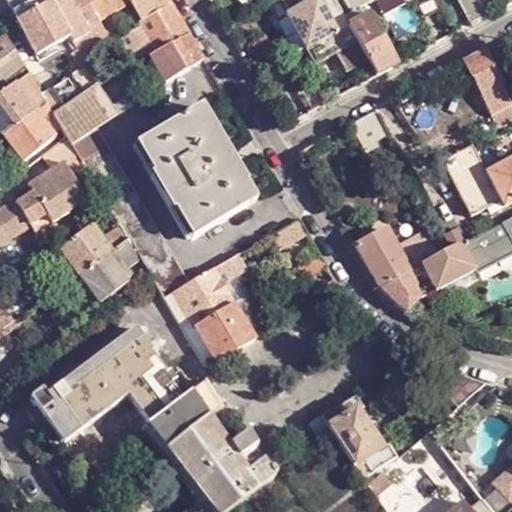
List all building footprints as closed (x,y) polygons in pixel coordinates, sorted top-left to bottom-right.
[(5,0),(21,26),(51,8),(46,0),(5,0)] [(85,0),(63,0),(51,8),(70,40),(77,51),(82,48),(87,55),(111,41),(105,31),(99,22),(85,0)] [(126,0),(85,0),(99,22),(129,4),(126,0)] [(167,0),(135,0),(129,4),(141,23),(171,5),(167,0)] [(314,67),(357,43),(349,28),(333,1),(332,0),(313,0),(286,17),(314,67)] [(361,8),(375,0),(334,0),(333,1),(349,28),(367,18),(361,8)] [(396,67),(415,57),(382,0),(375,0),(361,8),(367,18),(396,67)] [(470,27),(487,18),(477,0),(456,0),(456,1),(470,27)] [(150,58),(189,35),(171,5),(141,23),(140,24),(155,50),(147,55),(149,58),(150,58)] [(51,8),(21,26),(40,58),(70,40),(51,8)] [(377,77),(396,67),(367,18),(349,28),(357,43),(377,77)] [(125,32),(143,62),(149,58),(147,55),(155,50),(140,24),(125,32)] [(115,25),(105,31),(111,41),(121,35),(115,25)] [(165,84),(203,60),(189,35),(150,58),(159,73),(165,84)] [(0,87),(25,69),(6,37),(0,41),(0,87)] [(86,67),(87,55),(82,48),(77,51),(71,56),(79,68),(84,65),(85,67),(86,67)] [(511,104),(485,53),(463,65),(497,128),(511,120),(511,104)] [(143,62),(133,68),(141,83),(159,73),(150,58),(149,58),(143,62)] [(42,95),(47,104),(55,117),(77,103),(82,111),(104,97),(99,87),(94,80),(86,67),(85,67),(84,65),(79,68),(40,93),(42,95)] [(107,72),(94,80),(99,87),(112,80),(107,72)] [(32,80),(18,91),(29,105),(42,95),(40,93),(32,80)] [(0,98),(0,133),(3,138),(36,114),(29,105),(18,91),(15,87),(0,98)] [(29,105),(36,114),(47,104),(42,95),(29,105)] [(94,132),(96,130),(116,117),(104,97),(82,111),(94,132)] [(72,145),(94,132),(82,111),(77,103),(55,117),(61,126),(65,133),(68,138),(72,145)] [(36,114),(51,134),(61,126),(55,117),(47,104),(36,114)] [(257,202),(245,183),(242,185),(233,170),(225,156),(208,128),(211,127),(200,108),(136,147),(137,149),(139,148),(156,177),(154,178),(173,209),(175,208),(193,238),(191,239),(192,241),(257,202)] [(372,113),(354,123),(368,148),(385,138),(372,113)] [(36,114),(3,138),(24,165),(55,140),(51,134),(36,114)] [(140,258),(165,299),(174,294),(188,286),(96,130),(94,132),(72,145),(71,146),(84,168),(106,204),(120,227),(127,240),(128,241),(129,240),(140,258)] [(59,137),(63,142),(68,138),(65,133),(59,137)] [(63,142),(43,157),(53,171),(66,163),(68,168),(71,166),(76,173),(84,168),(71,146),(72,145),(68,138),(63,142)] [(348,152),(342,141),(332,148),(337,158),(348,152)] [(469,144),(442,159),(474,217),(503,201),(507,207),(511,204),(511,159),(485,174),(469,144)] [(19,202),(17,200),(0,210),(0,244),(2,248),(34,229),(41,240),(58,230),(55,224),(90,202),(68,168),(66,163),(53,171),(30,185),(34,192),(19,202)] [(14,195),(17,200),(19,202),(34,192),(30,185),(14,195)] [(280,251),(307,234),(299,221),(271,237),(280,251)] [(422,269),(435,293),(436,294),(476,272),(477,275),(511,255),(511,243),(503,226),(442,258),(422,269)] [(61,251),(82,278),(108,257),(112,254),(111,253),(102,241),(92,227),(61,251)] [(120,227),(102,241),(111,253),(127,240),(120,227)] [(357,248),(382,290),(409,276),(422,269),(442,258),(436,248),(433,246),(424,232),(396,247),(387,231),(357,248)] [(120,274),(140,258),(129,240),(128,241),(112,254),(108,257),(120,274)] [(128,284),(120,274),(108,257),(82,278),(101,304),(128,284)] [(240,258),(221,269),(231,287),(243,279),(250,275),(240,258)] [(221,283),(235,307),(247,300),(253,296),(243,279),(231,287),(221,269),(215,273),(221,283)] [(422,269),(409,276),(421,300),(435,293),(422,269)] [(174,294),(195,329),(235,307),(221,283),(215,273),(214,271),(188,286),(174,294)] [(397,307),(400,310),(421,300),(409,276),(382,290),(387,298),(397,307)] [(174,294),(165,299),(186,335),(195,329),(174,294)] [(235,307),(256,341),(268,334),(247,300),(235,307)] [(195,329),(217,364),(256,341),(235,307),(195,329)] [(3,331),(7,336),(19,326),(16,321),(3,331)] [(129,396),(152,425),(178,405),(185,401),(171,383),(180,376),(172,366),(165,371),(155,379),(134,353),(144,344),(146,342),(134,328),(48,396),(42,390),(30,400),(36,409),(50,426),(43,433),(58,452),(66,446),(83,432),(129,396)] [(195,329),(186,335),(207,369),(217,364),(195,329)] [(155,379),(165,371),(144,344),(134,353),(155,379)] [(459,410),(486,386),(460,378),(449,392),(449,399),(459,410)] [(178,405),(195,432),(209,422),(210,423),(223,412),(206,383),(191,395),(185,401),(178,405)] [(334,436),(366,481),(383,469),(398,463),(388,448),(381,449),(357,416),(362,412),(354,400),(323,419),(334,436)] [(146,429),(166,455),(195,432),(178,405),(152,425),(146,429)] [(28,414),(43,433),(50,426),(36,409),(28,414)] [(324,444),(334,436),(323,419),(312,426),(324,444)] [(234,511),(275,481),(265,467),(249,478),(237,462),(255,450),(248,437),(230,449),(210,423),(209,422),(195,432),(166,455),(204,504),(192,511),(234,511)] [(85,435),(83,432),(66,446),(68,449),(85,435)] [(511,506),(511,464),(503,465),(499,467),(493,474),(491,482),(491,484),(511,507),(511,506)] [(289,487),(282,475),(275,481),(234,511),(256,511),(271,501),(289,487)] [(60,497),(69,511),(81,511),(93,503),(78,483),(60,497)] [(289,487),(271,501),(279,511),(282,511),(297,500),(289,487)] [(378,498),(387,511),(401,511),(388,492),(378,498)] [(453,511),(473,511),(465,502),(453,511)] [(477,508),(480,511),(488,511),(491,510),(485,502),(477,508)]
